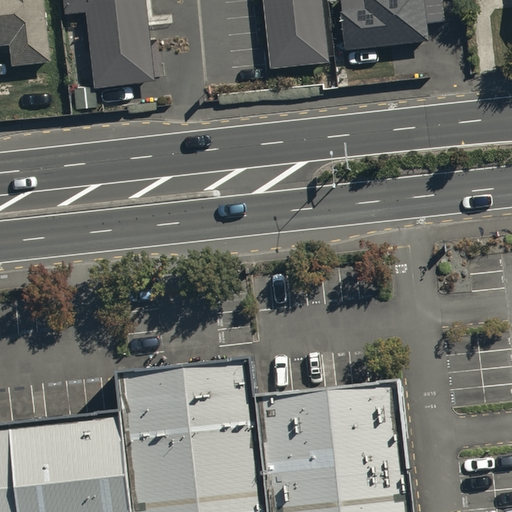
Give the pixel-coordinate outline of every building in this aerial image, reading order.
[(0,0),(0,48),(7,48),(9,68),(46,64),(39,0),(0,0)] [(142,0),(61,0),(63,16),(83,14),(91,89),(151,83),(142,0)] [(320,0),(260,0),(268,70),(327,64),(320,0)] [(420,0),(338,0),(344,53),(424,45),(420,0)] [(262,511),(248,357),(113,370),(126,511),(262,511)] [(406,511),(388,379),(258,398),(274,511),(406,511)] [(0,423),(0,511),(124,511),(114,412),(0,423)]
